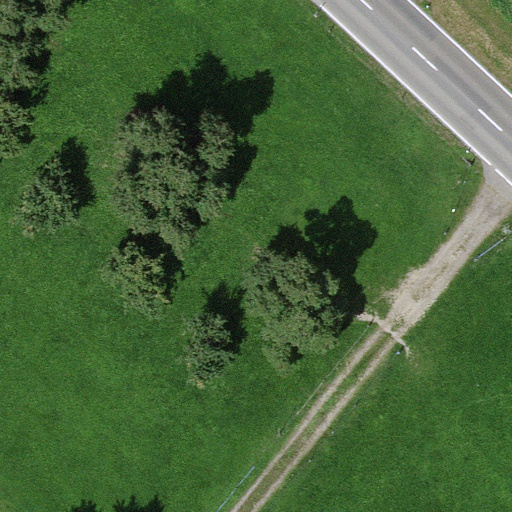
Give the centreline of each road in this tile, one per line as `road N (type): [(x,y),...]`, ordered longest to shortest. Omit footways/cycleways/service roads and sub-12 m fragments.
road 1 (track): [(511,177),(471,240),(248,511)]
road 2 (secondary): [(511,140),(360,0)]
